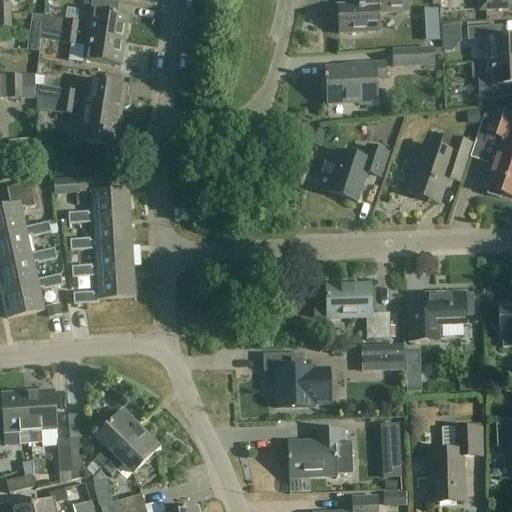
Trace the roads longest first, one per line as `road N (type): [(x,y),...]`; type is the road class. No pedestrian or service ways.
road 1 (residential): [(163,253),(511,239)]
road 2 (residential): [(165,125),(258,116),(292,0)]
road 3 (unclassified): [(239,511),(181,392),(169,344)]
road 4 (unclassified): [(169,344),(0,357)]
road 5 (unclassified): [(163,253),(165,125)]
road 6 (unclassified): [(165,125),(176,0)]
